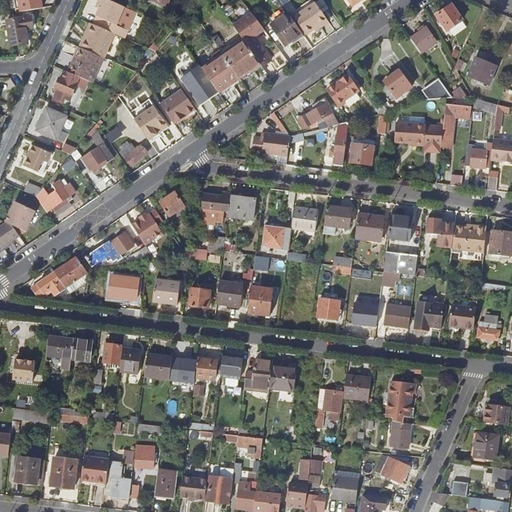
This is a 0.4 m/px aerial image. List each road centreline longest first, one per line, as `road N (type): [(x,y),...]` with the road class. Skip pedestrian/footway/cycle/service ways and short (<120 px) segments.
road 1 (residential): [(475,366),(0,303)]
road 2 (residential): [(193,149),(223,171),(511,207)]
road 3 (residential): [(193,149),(410,0)]
road 4 (residential): [(0,283),(193,149)]
road 5 (residential): [(411,511),(475,366)]
